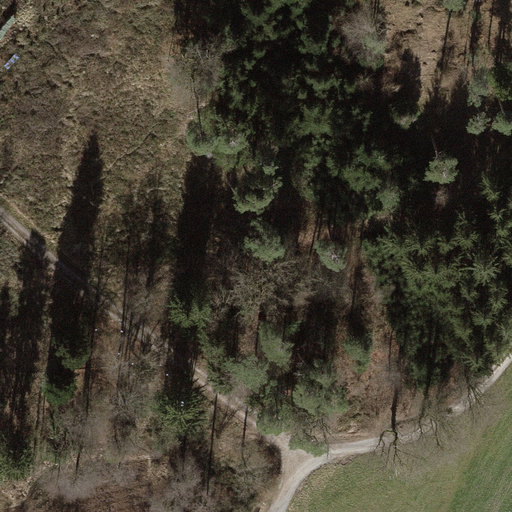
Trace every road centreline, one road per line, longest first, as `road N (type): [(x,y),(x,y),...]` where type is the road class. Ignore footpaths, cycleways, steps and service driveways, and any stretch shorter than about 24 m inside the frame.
road 1 (track): [(315,461),(72,276),(0,210)]
road 2 (track): [(511,354),(455,408),(315,461),(279,511)]
